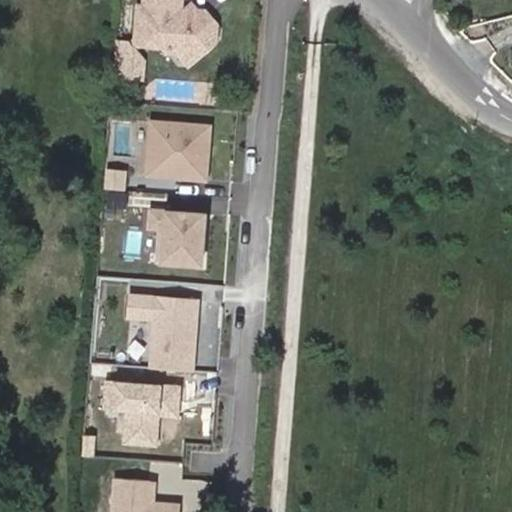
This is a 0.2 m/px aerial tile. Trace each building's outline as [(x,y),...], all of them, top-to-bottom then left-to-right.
[(180,0),(144,0),(143,20),(137,19),(136,33),(135,57),(167,59),(181,60),(188,60),(196,70),(208,59),(209,49),(209,42),(215,37),(203,23),(202,26),(187,26),(185,22),(179,22),(180,5),(180,0)] [(209,49),(208,59),(223,47),(215,37),(209,42),(209,49)] [(130,60),(114,58),(111,89),(141,92),(142,74),(130,60)] [(181,60),(167,59),(166,64),(185,65),(192,73),(196,70),(188,60),(181,60)] [(206,188),(209,134),(150,130),(147,173),(158,185),(206,188)] [(201,273),(205,223),(150,219),(149,236),(160,237),(158,270),(201,273)] [(194,378),(199,307),(130,302),(128,325),(154,327),(151,376),(194,378)] [(181,410),(183,393),(110,388),(108,414),(130,415),(128,449),(159,451),(161,420),(177,421),(177,410),(181,410)] [(181,481),(183,460),(157,458),(155,479),(181,481)] [(184,511),(157,509),(158,501),(153,501),(154,487),(118,485),(115,511),(184,511)]
